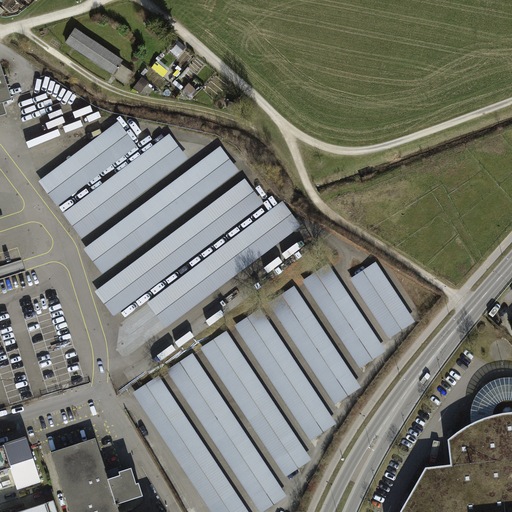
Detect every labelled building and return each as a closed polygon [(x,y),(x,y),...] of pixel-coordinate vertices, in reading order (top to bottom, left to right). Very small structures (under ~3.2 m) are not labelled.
[(75,29),(65,43),(114,76),(124,61),(75,29)] [(1,62),(0,62),(0,116),(8,114),(5,103),(13,100),(1,62)] [(118,121),(39,181),(59,207),(137,146),(118,121)] [(171,135),(65,213),(83,238),(189,160),(171,135)] [(221,148),(83,250),(101,274),(239,171),(221,148)] [(263,205),(244,179),(97,292),(115,315),(263,205)] [(282,202),(148,303),(167,328),(300,226),(282,202)] [(0,278),(27,270),(23,260),(0,267),(0,278)] [(376,263),(352,279),(390,337),(415,320),(376,263)] [(305,282),(361,368),(387,351),(330,266),(305,282)] [(269,304),(335,403),(361,386),(294,287),(269,304)] [(234,324),(312,442),(339,424),(261,307),(234,324)] [(226,332),(202,348),(287,475),(311,459),(226,332)] [(165,371),(259,511),(262,511),(287,495),(192,353),(165,371)] [(249,511),(159,376),(133,393),(213,511),(249,511)] [(511,511),(511,378),(504,378),(491,382),(482,389),(474,400),(472,410),(471,424),(461,429),(448,440),(451,464),(426,467),(400,511),(511,511)] [(0,470),(10,467),(17,490),(42,482),(27,437),(3,444),(3,446),(0,447),(0,470)] [(96,439),(51,453),(70,511),(120,511),(117,503),(143,495),(138,482),(135,483),(131,467),(118,471),(120,474),(109,478),(96,439)] [(55,511),(52,502),(19,511),(55,511)]
